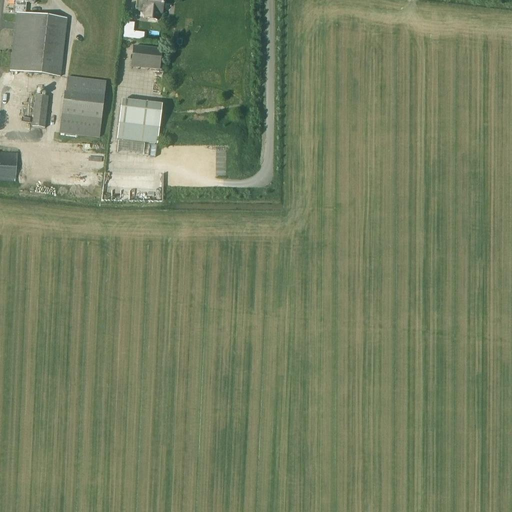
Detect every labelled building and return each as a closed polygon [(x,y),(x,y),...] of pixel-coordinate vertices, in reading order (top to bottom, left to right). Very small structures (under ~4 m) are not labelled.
[(15,2),(13,14),(16,15),(16,14),(20,15),(21,0),(7,0),(7,1),(15,2)] [(34,0),(21,0),(20,15),(25,15),(26,3),(34,4),(34,0)] [(140,0),(139,11),(161,14),(162,0),(140,0)] [(67,20),(25,15),(20,15),(16,14),(16,15),(12,52),(4,52),(0,85),(27,89),(29,75),(60,78),(67,20)] [(162,50),(132,47),(130,69),(159,72),(162,50)] [(65,93),(64,93),(59,134),(99,139),(106,82),(67,77),(65,93)] [(36,96),(32,128),(45,129),(48,98),(36,96)] [(157,145),(162,107),(121,102),(117,141),(157,145)] [(18,154),(0,152),(0,181),(15,182),(18,154)] [(104,169),(104,153),(84,153),(84,168),(104,169)] [(52,171),(51,184),(92,186),(93,172),(52,171)]
